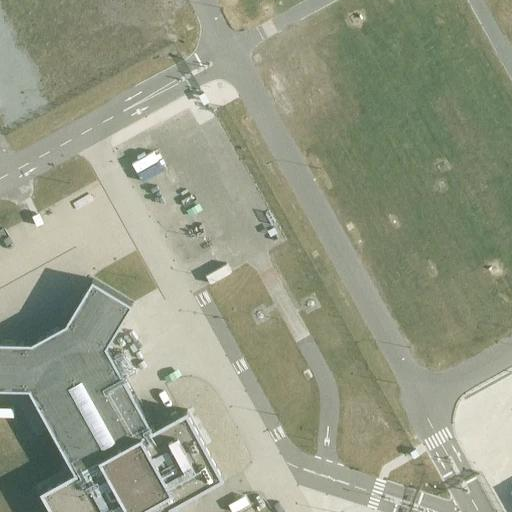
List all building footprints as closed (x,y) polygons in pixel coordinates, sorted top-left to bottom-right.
[(146,0),(119,0),(27,46),(54,101),(168,44),(146,0)] [(302,128),(349,109),(318,36),(272,55),(302,128)] [(93,275),(67,320),(31,341),(0,339),(0,382),(27,384),(74,471),(39,490),(51,511),(154,511),(169,504),(221,476),(184,411),(153,428),(104,346),(131,297),(93,275)] [(14,411),(0,409),(0,419),(13,420),(14,411)] [(241,511),(252,506),(241,485),(222,495),(230,511),(241,511)]
